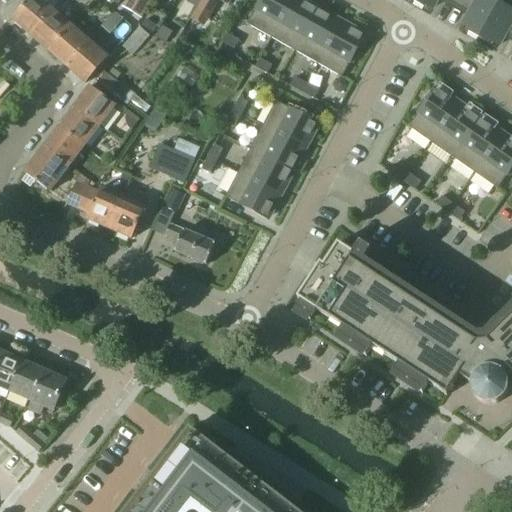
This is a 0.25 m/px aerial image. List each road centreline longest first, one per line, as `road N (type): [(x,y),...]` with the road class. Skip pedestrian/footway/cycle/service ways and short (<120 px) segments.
road 1 (residential): [(245,326),(405,29)]
road 2 (residential): [(478,486),(245,326)]
road 3 (residential): [(245,326),(0,211)]
road 4 (residential): [(0,164),(64,90),(0,37)]
road 5 (residential): [(96,511),(156,433),(112,399)]
road 6 (residential): [(29,511),(112,399)]
road 7 (residential): [(0,315),(118,375)]
road 8 (residential): [(511,98),(405,29)]
